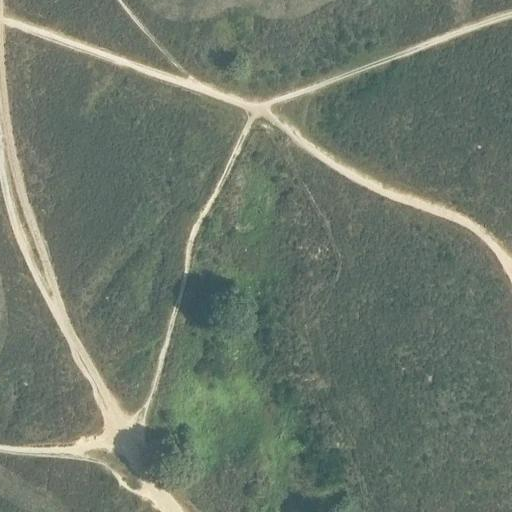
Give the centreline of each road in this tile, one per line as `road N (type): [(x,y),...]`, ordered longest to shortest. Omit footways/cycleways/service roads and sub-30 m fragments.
road 1 (track): [(0,89),(11,189),(41,274),(128,446),(160,383),(194,239),(235,166),(252,107)]
road 2 (track): [(252,107),(511,15)]
